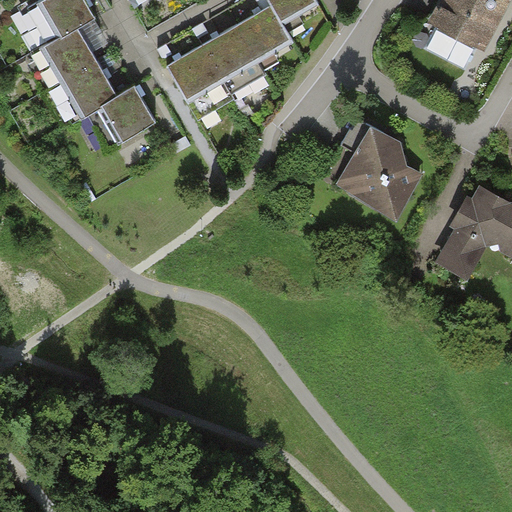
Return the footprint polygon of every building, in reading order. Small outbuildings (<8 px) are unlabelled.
[(51,41),(34,51),(72,119),(89,109),(110,146),(157,118),(147,99),(137,82),(117,93),(107,76),(89,44),(79,26),(95,16),(85,0),(38,0),(31,5),(51,41)] [(273,0),(276,4),(254,17),(221,36),(188,55),(171,65),(193,102),(202,118),(237,98),(233,92),(267,73),(261,62),(297,41),(287,23),(322,2),(320,0),(273,0)] [(510,0),(424,0),(415,20),(487,52),(510,0)] [(432,159),(370,126),(338,186),(400,219),(432,159)] [(511,204),(478,185),(436,260),(470,279),(488,249),(511,262),(511,204)]
